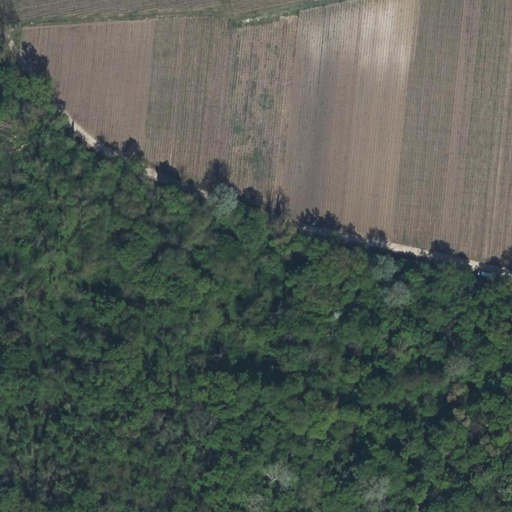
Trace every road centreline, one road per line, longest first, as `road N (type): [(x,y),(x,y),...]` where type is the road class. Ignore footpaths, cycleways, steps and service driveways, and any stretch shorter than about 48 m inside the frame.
road 1 (track): [(511,271),(323,234),(132,167),(86,139),(0,31)]
road 2 (track): [(422,511),(511,423)]
